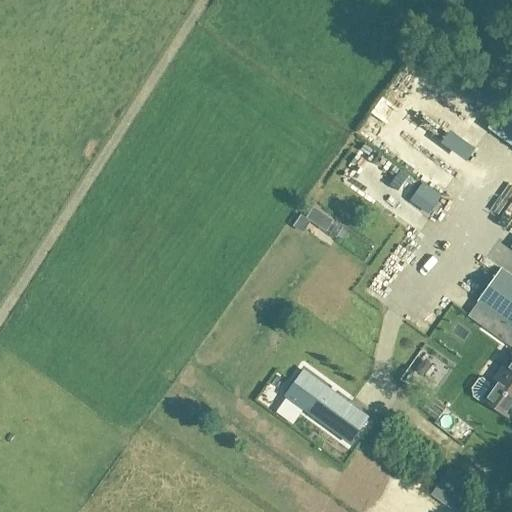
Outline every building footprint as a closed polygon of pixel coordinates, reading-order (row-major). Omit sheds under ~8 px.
[(511,152),(508,149),(474,192),(505,215),(511,205),(511,195),(504,190),(511,179),(511,152)] [(424,185),(411,205),(429,218),(443,197),(424,185)] [(317,225),(325,214),(313,205),(305,217),(310,220),(317,225)] [(303,232),(310,220),(305,217),(300,213),(293,225),(303,232)] [(511,273),(502,266),(471,309),(494,327),(503,314),(511,320),(511,273)] [(508,414),(511,408),(511,355),(493,382),(484,377),(478,377),(471,388),(473,396),(483,402),(486,397),(508,414)] [(303,368),(282,398),(351,445),(371,415),(303,368)]
